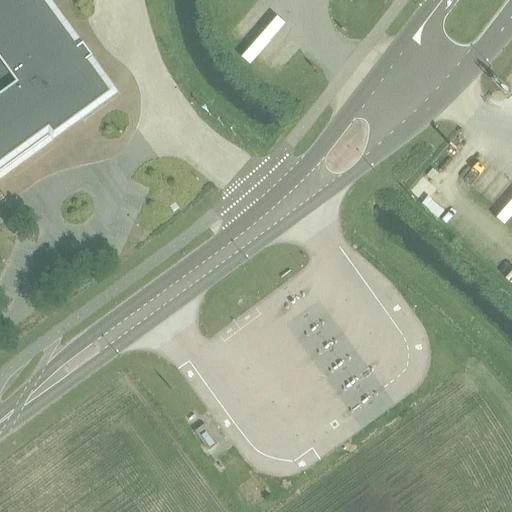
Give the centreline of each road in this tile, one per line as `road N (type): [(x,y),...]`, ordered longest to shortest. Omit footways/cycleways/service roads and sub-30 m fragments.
road 1 (unclassified): [(21,404),(90,367),(388,149),(451,94),(511,16)]
road 2 (unclassified): [(435,0),(273,199),(75,346),(21,404)]
